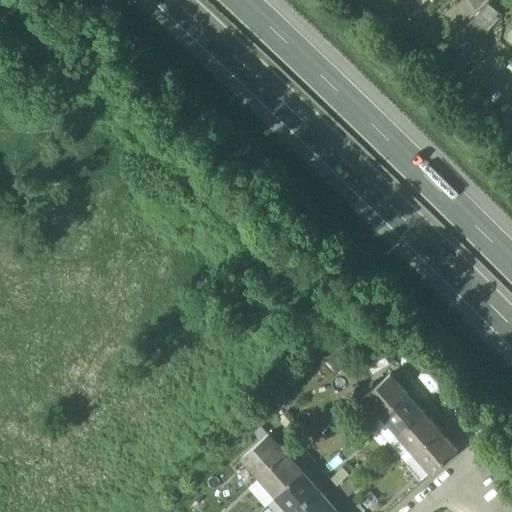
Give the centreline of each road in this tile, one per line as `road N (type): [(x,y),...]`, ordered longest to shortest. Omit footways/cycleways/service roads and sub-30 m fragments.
road 1 (motorway): [(154,0),(511,342)]
road 2 (motorway): [(511,263),(234,0)]
